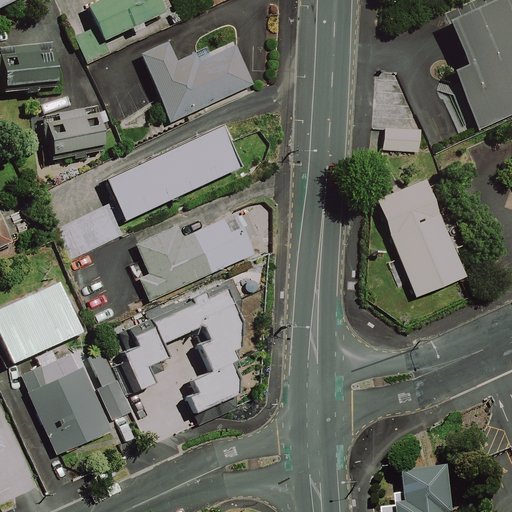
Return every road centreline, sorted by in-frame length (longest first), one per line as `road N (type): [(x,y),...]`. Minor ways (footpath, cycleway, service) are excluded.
road 1 (secondary): [(335,0),(313,419)]
road 2 (tertiary): [(123,511),(204,473),(281,458),(313,419)]
road 3 (tertiary): [(313,419),(352,388),(511,336)]
